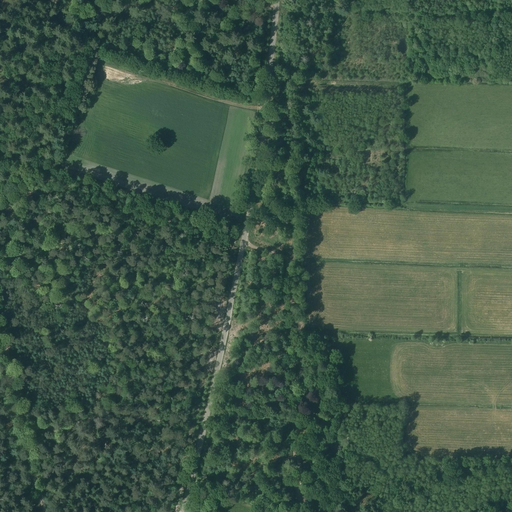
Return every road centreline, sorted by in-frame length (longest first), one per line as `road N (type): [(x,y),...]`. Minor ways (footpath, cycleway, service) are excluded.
road 1 (unclassified): [(182,511),(260,159),(276,0)]
road 2 (track): [(242,243),(280,255),(286,281),(301,511)]
road 3 (track): [(262,1),(256,107),(237,220),(245,231)]
road 4 (track): [(40,511),(0,352)]
